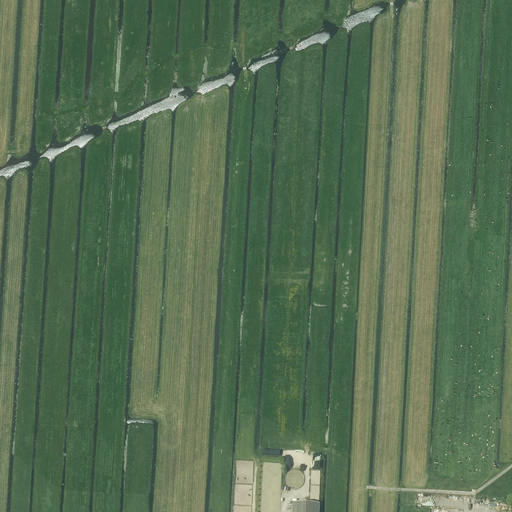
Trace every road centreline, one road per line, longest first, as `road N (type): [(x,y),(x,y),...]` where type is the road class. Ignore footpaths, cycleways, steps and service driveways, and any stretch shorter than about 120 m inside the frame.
road 1 (track): [(408,0),(400,26),(374,480),(463,492)]
road 2 (track): [(44,111),(95,105),(165,59),(284,34),(305,17),(338,13),(338,43)]
